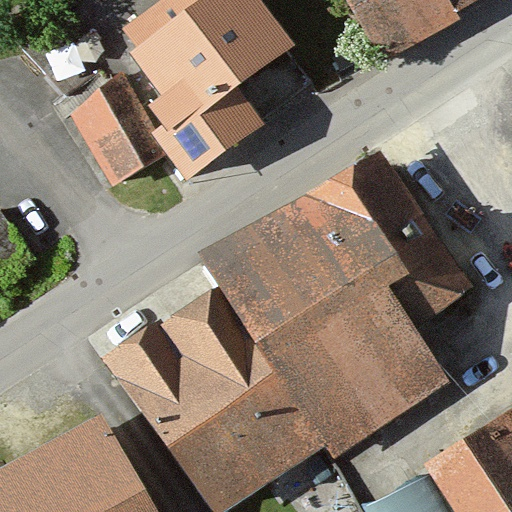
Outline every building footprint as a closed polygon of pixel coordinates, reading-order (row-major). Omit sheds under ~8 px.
[(125,76),(61,120),(108,188),(152,157),(172,185),(257,126),(230,87),(278,53),(241,0),(201,0),(115,60),(125,76)] [(437,0),(333,0),(376,71),(453,25),(437,0)] [(227,289),(121,345),(208,511),(213,511),(461,383),(427,318),(479,291),(401,144),(205,246),(227,289)] [(511,511),(511,411),(416,469),(442,511),(511,511)] [(142,511),(91,423),(0,477),(0,511),(142,511)]
